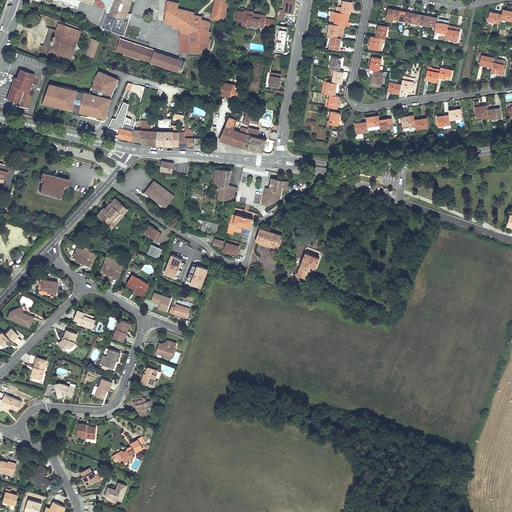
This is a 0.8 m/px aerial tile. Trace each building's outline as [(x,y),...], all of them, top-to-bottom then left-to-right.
[(114,0),(115,0),(113,0),(110,0),(109,5),(108,6),(112,7),(110,14),(107,13),(101,28),(123,36),(131,14),(127,13),(131,0),(114,0)] [(197,18),(193,17),(194,15),(194,12),(178,8),(179,3),(169,0),(164,22),(165,22),(173,24),(173,26),(172,27),(181,29),(180,30),(180,32),(179,36),(188,38),(189,35),(199,38),(199,46),(207,49),(208,49),(210,39),(209,38),(208,38),(210,31),(208,31),(207,31),(209,22),(210,21),(201,19),(202,17),(200,16),(197,18)] [(227,0),(216,0),(216,2),(218,3),(214,19),(222,21),(227,0)] [(284,0),(283,10),(283,12),(285,13),(293,14),(295,0),(284,0)] [(350,14),(353,2),(342,0),(342,8),(337,7),(336,11),(349,14),(350,14)] [(401,10),(388,8),(386,21),(392,22),(393,19),(399,20),(401,10)] [(511,11),(503,9),(502,14),(501,18),(511,20),(511,11)] [(413,13),(401,10),(399,20),(411,22),(413,13)] [(259,26),(259,27),(274,29),(275,21),(266,19),(266,15),(253,13),(254,12),(248,11),(248,15),(244,14),(244,12),(238,11),(236,19),(242,20),(241,25),(251,26),(252,24),(259,26)] [(349,14),(336,11),(332,11),(331,17),(332,17),(331,23),(344,26),(347,26),(348,22),(349,14)] [(502,14),(490,12),(488,21),(500,23),(501,18),(502,14)] [(425,15),(413,13),(411,22),(418,23),(423,25),(425,15)] [(437,17),(425,15),(423,25),(436,27),(437,22),(437,17)] [(449,24),(437,22),(436,27),(435,31),(440,32),(447,33),(448,29),(449,25),(449,24)] [(344,26),(331,23),(330,23),(327,35),(332,36),(341,38),(342,32),(343,32),(344,26)] [(81,32),(58,24),(56,29),(50,48),(49,50),(72,58),(75,51),(80,49),(80,48),(78,42),(81,32)] [(284,53),(288,27),(278,25),(274,52),(284,53)] [(387,26),(378,25),(376,37),(385,38),(387,26)] [(50,27),(44,46),(50,48),(56,29),(50,27)] [(458,40),(460,31),(448,29),(447,33),(447,36),(446,38),(458,40)] [(199,46),(199,38),(189,35),(188,38),(179,36),(179,52),(190,52),(199,52),(202,53),(207,49),(199,46)] [(341,38),(332,36),(329,48),(339,50),(341,38)] [(385,38),(376,37),(371,36),(369,48),(378,50),(380,42),(382,43),(384,43),(385,38)] [(86,55),(94,58),(100,41),(92,38),(86,55)] [(125,41),(119,39),(115,51),(132,57),(132,56),(177,71),(181,60),(154,51),(154,50),(147,47),(146,48),(135,44),(135,43),(125,39),(125,41)] [(182,59),(154,50),(154,51),(181,60),(182,59)] [(481,55),(479,64),(492,67),(493,58),(494,57),(481,55)] [(342,59),(332,57),(330,69),(334,70),(339,71),(342,59)] [(380,66),(381,58),(372,57),(370,69),(379,71),(380,66)] [(493,58),(491,72),(503,74),(505,64),(499,63),(497,63),(498,59),(493,58)] [(438,81),(439,77),(439,73),(432,71),(432,68),(428,67),(425,79),(438,82),(438,81)] [(453,70),(440,68),(440,70),(439,73),(439,77),(451,79),(453,70)] [(379,71),(370,69),(369,73),(374,74),(372,82),(381,84),(384,72),(382,71),(379,71)] [(14,87),(26,91),(29,83),(31,84),(34,75),(20,70),(18,76),(20,77),(18,81),(16,81),(14,87)] [(342,84),(344,72),(339,71),(334,70),(334,75),(332,82),(337,83),(342,84)] [(270,85),(279,87),(281,74),(272,72),(271,79),(270,85)] [(110,102),(119,81),(100,73),(98,77),(97,80),(96,79),(94,83),(92,88),(89,93),(89,94),(80,92),(72,90),(62,87),(51,84),(45,100),(55,102),(54,105),(62,108),(63,106),(72,109),(72,110),(84,113),(84,112),(101,116),(101,118),(105,119),(110,102)] [(20,77),(18,76),(15,75),(11,86),(14,87),(16,81),(18,81),(20,77)] [(415,82),(410,81),(402,80),(401,84),(400,89),(413,92),(415,82)] [(219,95),(237,98),(240,86),(221,82),(219,95)] [(337,83),(332,82),(328,82),(327,86),(324,86),(322,93),(328,94),(330,95),(335,96),(337,83)] [(399,94),(400,89),(401,84),(397,83),(389,82),(387,91),(399,94)] [(14,87),(11,86),(7,99),(13,101),(12,104),(29,110),(34,94),(28,92),(26,91),(14,87)] [(337,109),(339,96),(335,96),(330,95),(329,103),(326,102),(325,107),(337,109)] [(129,126),(131,119),(128,118),(133,105),(126,103),(121,115),(122,115),(121,119),(125,120),(124,124),(129,126)] [(488,110),(487,105),(480,106),(475,107),(476,116),(477,116),(477,119),(484,117),(485,119),(489,118),(488,110)] [(462,118),(461,108),(449,110),(449,115),(450,120),(462,118)] [(500,108),(488,110),(489,118),(489,119),(502,117),(500,108)] [(341,113),(331,111),(329,124),(338,125),(341,113)] [(243,123),(229,117),(220,139),(241,147),(247,134),(249,125),(250,123),(251,120),(255,120),(259,121),(260,116),(247,113),(246,116),(243,123)] [(379,120),(379,115),(366,117),(367,121),(368,126),(380,124),(379,120)] [(414,115),(402,117),(403,126),(415,124),(415,119),(414,115)] [(449,115),(437,117),(439,126),(446,125),(451,124),(450,120),(449,115)] [(393,127),(392,118),(379,120),(380,124),(381,128),(381,129),(385,128),(393,127)] [(427,118),(415,119),(415,124),(416,129),(429,127),(427,118)] [(169,131),(158,131),(149,131),(150,123),(151,123),(152,119),(149,119),(149,123),(147,123),(147,128),(141,126),(141,130),(143,130),(141,142),(149,144),(157,144),(173,145),(179,145),(180,132),(178,132),(178,129),(179,126),(170,125),(169,131)] [(368,126),(367,121),(355,123),(356,133),(361,132),(368,131),(368,130),(368,126)] [(193,138),(193,129),(190,129),(190,122),(186,122),(184,129),(185,132),(180,132),(179,145),(199,145),(199,138),(193,138)] [(129,130),(120,128),(118,137),(132,140),(134,131),(129,130)] [(141,142),(143,130),(141,130),(134,130),(134,131),(132,140),(141,142)] [(267,139),(247,134),(241,147),(263,152),(267,139)] [(174,163),(162,161),(160,171),(172,173),(174,164),(174,163)] [(9,192),(15,166),(0,162),(0,178),(5,180),(2,191),(9,192)] [(229,185),(231,170),(223,169),(223,170),(216,169),(213,187),(220,188),(218,198),(232,202),(236,187),(229,185)] [(39,179),(42,179),(39,190),(60,195),(63,183),(68,185),(70,177),(42,170),(39,179)] [(265,193),(263,203),(269,205),(279,198),(282,186),(284,186),(284,189),(287,190),(288,181),(272,178),(270,188),(269,188),(268,194),(265,193)] [(154,180),(145,192),(166,208),(175,196),(154,180)] [(128,208),(116,198),(110,205),(113,207),(110,210),(107,208),(106,206),(99,213),(105,218),(103,220),(109,226),(110,226),(111,226),(113,223),(114,222),(113,222),(113,221),(121,212),(123,214),(128,208)] [(124,215),(123,214),(121,212),(113,221),(113,222),(114,222),(113,223),(111,226),(110,226),(109,226),(110,227),(112,228),(124,215)] [(251,228),(254,218),(236,214),(236,216),(233,215),(228,233),(233,234),(234,230),(241,232),(243,226),(251,228)] [(213,223),(203,220),(201,231),(205,232),(206,226),(212,227),(213,223)] [(159,231),(150,225),(145,232),(154,238),(155,237),(158,239),(161,234),(158,231),(159,231)] [(279,248),(283,236),(260,228),(256,241),(279,248)] [(213,245),(223,247),(224,241),(215,238),(213,245)] [(226,243),(224,251),(237,254),(239,246),(226,243)] [(162,249),(151,244),(147,254),(158,258),(162,249)] [(94,253),(88,251),(89,249),(79,245),(74,256),(74,257),(74,258),(76,259),(80,261),(81,261),(81,260),(82,260),(83,261),(82,263),(84,264),(89,266),(94,253)] [(190,253),(179,249),(177,254),(174,253),(172,259),(171,260),(175,262),(176,260),(184,263),(186,264),(190,253)] [(18,250),(11,257),(16,262),(23,255),(18,250)] [(320,257),(305,252),(297,275),(305,279),(310,266),(316,268),(320,257)] [(123,266),(116,263),(117,261),(107,257),(102,269),(102,270),(103,270),(104,271),(109,273),(110,273),(110,272),(112,273),(111,275),(117,279),(123,266)] [(201,288),(209,269),(198,265),(190,284),(201,288)] [(133,275),(127,284),(135,289),(135,288),(143,293),(148,284),(136,277),(133,275)] [(58,281),(42,279),(40,290),(47,291),(51,291),(50,294),(56,294),(58,281)] [(171,298),(154,292),(151,301),(160,304),(158,308),(167,311),(171,298)] [(192,304),(174,298),(169,312),(187,318),(192,304)] [(34,317),(25,313),(24,315),(21,314),(22,312),(23,310),(21,306),(10,311),(14,320),(16,319),(21,321),(20,323),(29,327),(34,317)] [(86,313),(77,310),(74,319),(78,321),(81,322),(81,324),(89,327),(91,324),(94,325),(96,320),(85,315),(86,313)] [(0,314),(14,320),(10,311),(0,314)] [(128,322),(120,319),(113,338),(123,342),(127,332),(125,332),(128,322)] [(18,335),(11,328),(2,336),(0,338),(0,343),(4,347),(9,342),(10,341),(12,342),(18,335)] [(67,330),(64,336),(65,338),(64,339),(58,344),(64,350),(68,347),(74,341),(77,334),(67,330)] [(156,353),(172,358),(175,347),(174,347),(175,342),(167,340),(166,345),(159,342),(156,353)] [(113,369),(120,352),(110,348),(107,356),(104,365),(113,369)] [(41,379),(47,360),(37,357),(34,366),(36,366),(33,377),(41,379)] [(158,370),(149,367),(148,367),(147,370),(147,372),(146,374),(144,373),(142,381),(153,385),(158,370)] [(113,382),(103,378),(100,386),(98,385),(98,386),(95,394),(104,398),(107,391),(107,389),(109,390),(113,382)] [(75,387),(60,383),(55,384),(58,398),(63,396),(63,394),(66,395),(72,396),(75,387)] [(22,401),(5,393),(2,400),(5,402),(4,404),(8,406),(10,407),(10,408),(18,411),(22,401)] [(149,400),(146,401),(145,398),(143,398),(142,394),(139,395),(140,399),(135,401),(133,401),(135,405),(136,404),(137,409),(139,408),(140,411),(139,413),(140,417),(149,414),(147,408),(151,406),(149,400)] [(87,424),(78,423),(77,436),(86,436),(86,438),(95,439),(97,427),(90,426),(87,426),(87,424)] [(142,436),(138,439),(141,445),(146,442),(142,436)] [(135,453),(143,448),(141,445),(138,439),(130,444),(131,446),(132,447),(128,450),(123,452),(119,454),(122,459),(124,463),(134,457),(132,453),(134,452),(135,453)] [(145,456),(139,452),(136,458),(142,461),(145,456)] [(0,464),(0,470),(13,475),(16,465),(8,462),(1,460),(0,464)] [(45,489),(51,482),(45,477),(44,476),(45,474),(48,470),(41,464),(33,474),(39,479),(36,482),(45,489)] [(88,485),(97,480),(90,467),(81,472),(83,476),(88,485)] [(36,482),(39,479),(33,474),(30,476),(36,482)] [(108,490),(105,495),(121,501),(127,485),(119,482),(116,490),(113,489),(112,492),(108,490)] [(14,505),(17,495),(9,493),(5,491),(2,501),(7,503),(10,504),(14,505)] [(34,511),(38,511),(42,502),(29,498),(25,511),(30,511),(31,511),(34,511)] [(63,511),(66,506),(54,501),(51,508),(46,506),(44,511),(63,511)]
